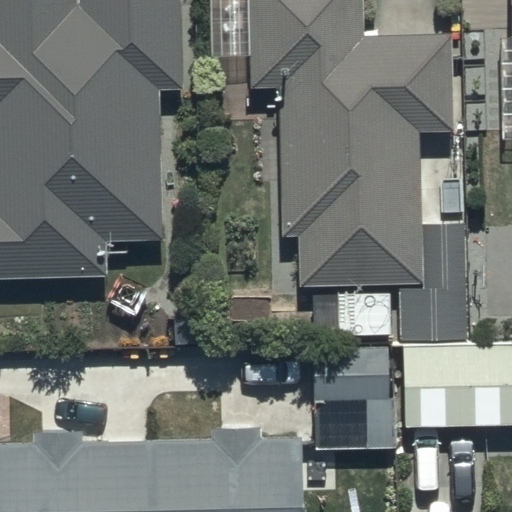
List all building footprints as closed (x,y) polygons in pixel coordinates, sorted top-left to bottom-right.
[(0,0),(0,282),(93,279),(91,245),(152,243),(146,90),(169,89),(165,0),(0,0)] [(234,0),(235,92),(268,92),(267,239),(283,239),(283,287),(324,287),(324,337),(455,337),(455,226),(405,226),(405,131),(438,131),(438,40),(349,40),(348,0),(234,0)] [(511,0),(496,0),(497,48),(482,48),(484,144),(511,143),(511,0)] [(391,424),(391,350),(301,350),(300,450),(390,451),(391,424)] [(511,354),(391,350),(391,424),(511,427),(511,354)] [(0,445),(0,511),(286,511),(285,440),(248,441),(247,428),(198,430),(198,441),(72,444),(71,432),(20,433),(21,445),(0,445)]
